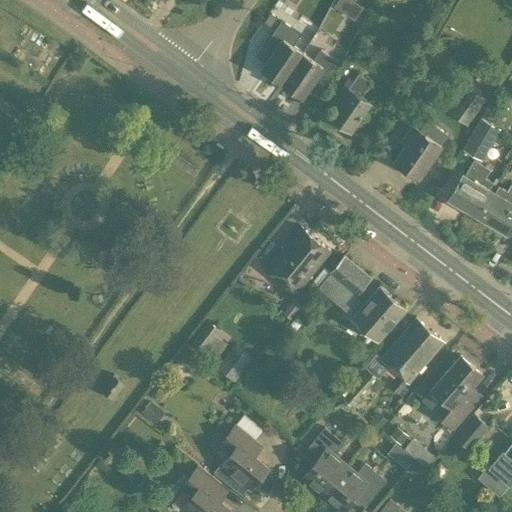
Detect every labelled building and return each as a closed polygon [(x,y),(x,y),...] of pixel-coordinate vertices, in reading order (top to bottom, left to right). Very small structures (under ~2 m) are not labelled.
[(267,41),(277,48),(263,68),(282,82),(303,52),(292,45),(300,35),(281,21),(267,41)] [(314,60),(303,52),(282,82),(302,95),(306,90),(315,96),(339,62),(321,49),(314,60)] [(349,78),(345,84),(344,84),(334,98),(339,101),(330,114),(351,129),(371,102),(361,96),(371,82),(359,73),(353,81),(349,78)] [(449,112),(467,125),(486,99),(467,86),(449,112)] [(0,97),(0,117),(13,125),(22,110),(0,97)] [(482,160),(500,128),(481,117),(463,149),(482,160)] [(428,119),(421,130),(412,124),(402,139),(406,142),(395,159),(406,167),(406,172),(411,175),(416,174),(419,176),(441,144),(440,143),(447,133),(428,119)] [(474,159),(465,174),(462,172),(448,197),(467,208),(467,213),(476,218),(492,190),(489,188),(493,181),(485,177),(490,168),(474,159)] [(495,192),(492,190),(476,218),(485,223),(489,221),(507,231),(511,222),(511,182),(507,190),(499,185),(495,192)] [(330,249),(301,225),(266,267),(296,292),(330,249)] [(379,285),(364,303),(355,296),(372,277),(345,253),(318,287),(352,316),(352,317),(379,340),(406,308),(379,285)] [(409,380),(443,340),(416,316),(381,357),(399,372),(388,385),(398,393),(409,380)] [(236,342),(219,364),(236,378),(254,356),(236,342)] [(466,415),(454,406),(482,373),(460,354),(432,387),(452,404),(440,418),(454,429),(466,415)] [(350,405),(375,376),(369,370),(359,381),(355,377),(340,393),(344,396),(342,398),(350,405)] [(113,373),(101,390),(113,399),(125,382),(113,373)] [(469,449),(489,426),(474,414),(455,437),(469,449)] [(231,452),(221,464),(215,473),(242,494),(249,486),(251,488),(268,466),(247,449),(254,440),(235,424),(220,443),(231,452)] [(346,464),(333,454),(343,441),(324,426),(301,454),(313,463),(303,475),(324,492),(346,464)] [(511,442),(505,451),(503,449),(489,465),(510,482),(511,479),(511,442)] [(346,464),(324,492),(345,509),(355,497),(365,506),(386,480),(364,461),(355,472),(346,464)] [(192,495),(182,506),(190,511),(232,511),(233,511),(212,494),(221,483),(198,464),(181,486),(192,495)] [(407,511),(390,497),(377,511),(407,511)]
